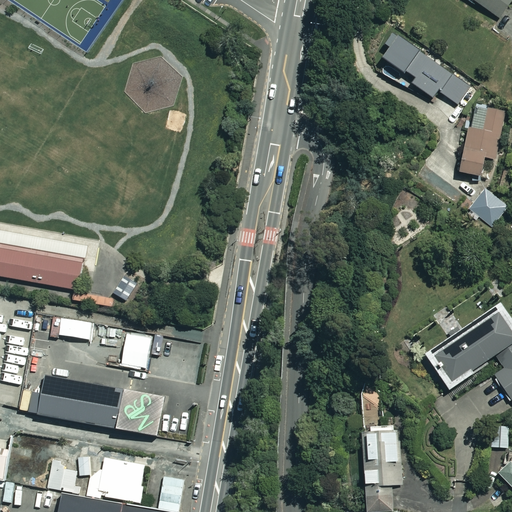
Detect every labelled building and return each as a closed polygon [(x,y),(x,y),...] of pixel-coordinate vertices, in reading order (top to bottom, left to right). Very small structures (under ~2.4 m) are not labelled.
[(511,4),(511,0),(470,0),(502,21),(511,4)] [(393,54),(387,64),(405,76),(407,75),(419,83),(416,88),(435,101),(440,94),(460,107),(472,88),(394,38),(386,50),(393,54)] [(508,114),(478,107),(466,156),(468,156),(464,177),(488,183),(493,162),(496,163),(508,114)] [(487,189),(468,215),(478,222),(483,216),(497,226),(511,206),(487,189)] [(81,292),(86,261),(0,245),(0,277),(77,292),(81,292)] [(511,319),(505,309),(429,360),(454,396),(478,379),(477,376),(500,360),(507,371),(496,378),(511,401),(511,319)] [(150,338),(125,334),(120,364),(145,368),(150,338)] [(163,395),(43,373),(39,392),(30,390),(27,410),(155,434),(163,395)] [(386,430),(383,390),(363,391),(370,511),(395,511),(394,490),(404,489),(400,429),(386,430)] [(511,427),(499,428),(499,452),(511,452),(511,427)] [(0,479),(2,480),(8,448),(0,446),(0,479)] [(34,450),(15,448),(13,457),(33,460),(34,450)] [(511,455),(508,456),(511,468),(501,478),(511,488),(511,455)] [(83,499),(67,496),(63,511),(148,511),(134,509),(142,468),(91,458),(83,499)] [(69,465),(55,462),(50,489),(76,494),(79,473),(68,471),(69,465)]
